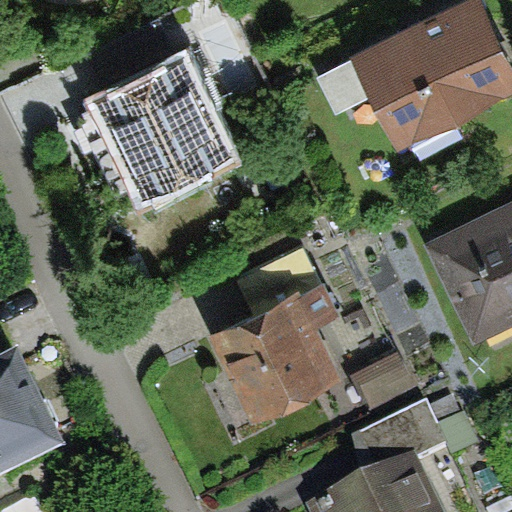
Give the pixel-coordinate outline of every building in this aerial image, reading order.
[(462,0),(459,0),(343,59),(386,143),(505,83),(462,0)] [(172,60),(79,101),(120,192),(213,151),(172,60)] [(511,207),(421,249),(460,334),(511,309),(511,207)] [(308,279),(198,332),(241,421),(315,385),(289,330),(324,313),(308,279)] [(17,377),(0,384),(0,495),(59,469),(17,377)] [(429,511),(407,467),(317,511),(429,511)]
